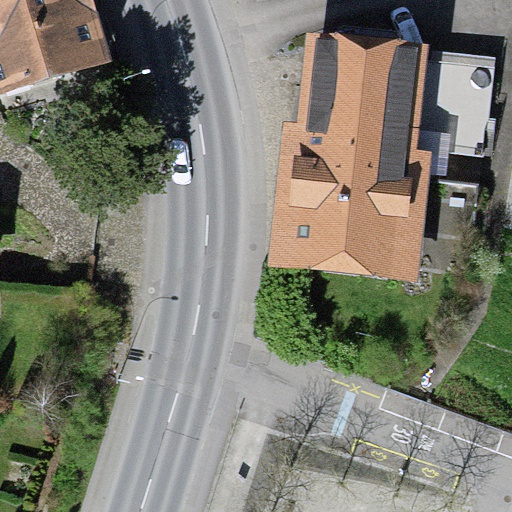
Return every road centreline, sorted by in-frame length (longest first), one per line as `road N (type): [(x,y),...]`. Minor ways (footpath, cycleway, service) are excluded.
road 1 (primary): [(159,0),(195,103),(208,198),(192,343)]
road 2 (residential): [(511,460),(192,343)]
road 3 (primary): [(192,343),(141,511)]
